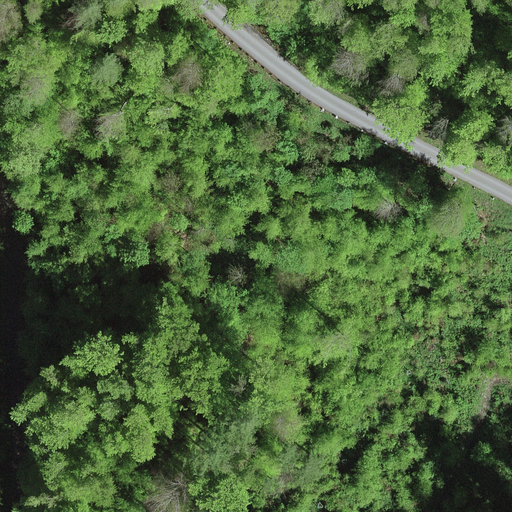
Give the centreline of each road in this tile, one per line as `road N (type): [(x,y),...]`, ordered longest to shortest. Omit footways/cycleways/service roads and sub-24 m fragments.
road 1 (unclassified): [(205,0),(346,114),(511,198)]
road 2 (track): [(0,197),(13,258),(15,511)]
